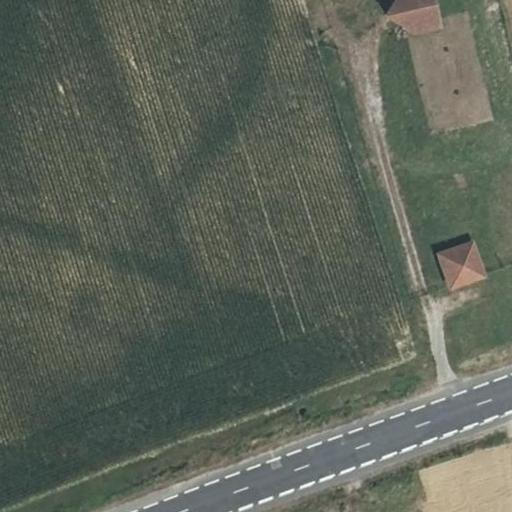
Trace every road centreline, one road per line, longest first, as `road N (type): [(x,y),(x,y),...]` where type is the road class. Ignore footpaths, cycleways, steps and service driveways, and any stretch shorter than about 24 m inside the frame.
road 1 (track): [(464,413),(401,225),(365,35)]
road 2 (tertiary): [(511,396),(188,511)]
